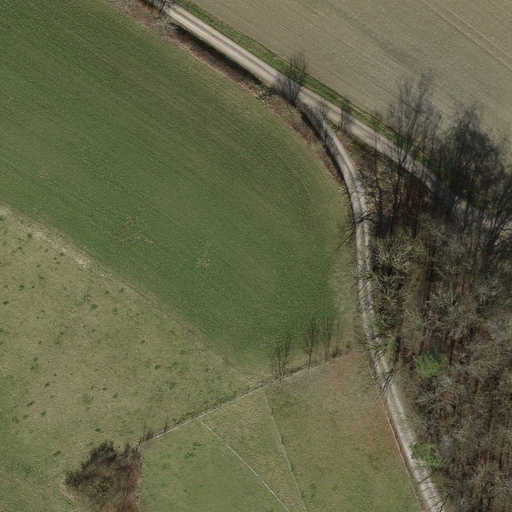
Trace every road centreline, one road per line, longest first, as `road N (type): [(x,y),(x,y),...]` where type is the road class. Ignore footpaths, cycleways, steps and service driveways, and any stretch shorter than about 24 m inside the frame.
road 1 (track): [(305,100),(347,158),(381,347),(440,511)]
road 2 (track): [(485,228),(390,148),(147,0)]
